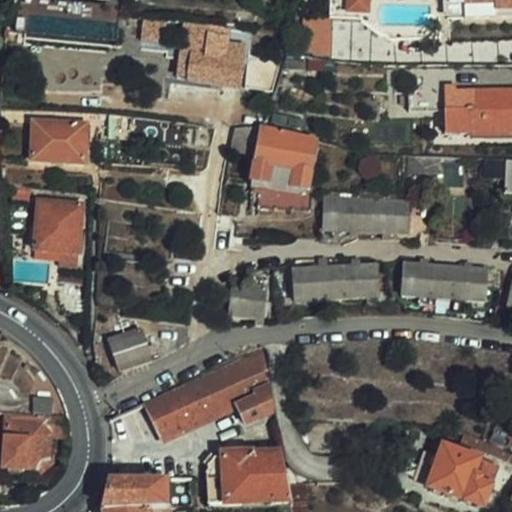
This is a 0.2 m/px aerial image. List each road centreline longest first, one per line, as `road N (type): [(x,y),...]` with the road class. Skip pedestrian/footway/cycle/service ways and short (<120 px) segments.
road 1 (residential): [(511,337),(403,323),(274,333),(87,400)]
road 2 (tertiary): [(87,400),(54,351),(0,310)]
road 3 (tertiary): [(60,511),(82,493),(89,471),(87,400)]
